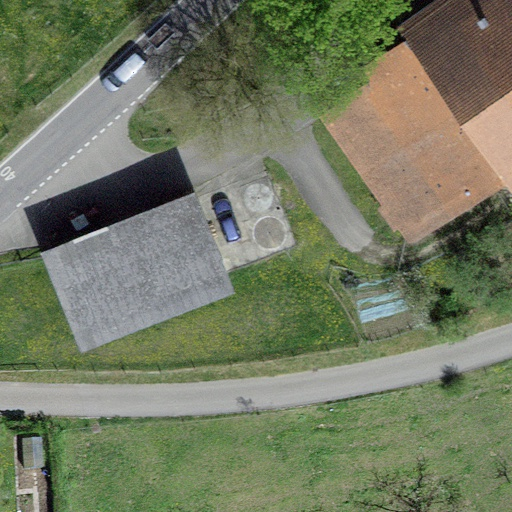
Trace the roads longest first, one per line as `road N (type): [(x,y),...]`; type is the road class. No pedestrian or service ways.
road 1 (residential): [(0,396),(260,396),(511,340)]
road 2 (unclassified): [(0,192),(205,0)]
